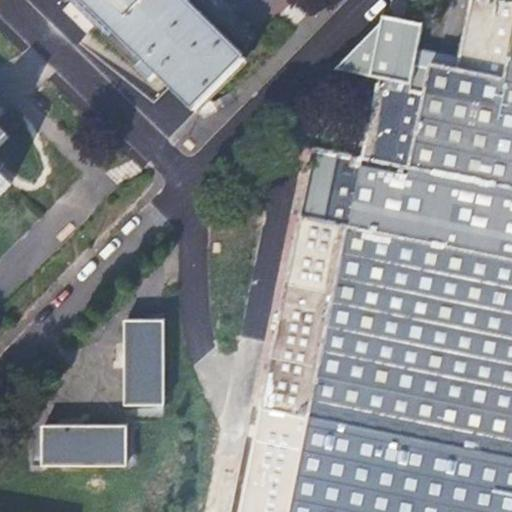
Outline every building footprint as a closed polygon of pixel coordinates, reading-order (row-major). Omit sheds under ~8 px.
[(76,0),(145,71),(139,77),(152,90),(157,83),(167,91),(196,117),(247,66),(179,0),(76,0)] [(306,150),(259,399),(511,451),(511,1),(503,0),(469,0),(457,57),(420,49),(422,21),(383,14),(335,68),(373,77),(361,160),(306,150)] [(0,193),(10,183),(0,174),(0,137),(4,133),(0,129),(0,193)] [(168,319),(126,319),(126,408),(168,408),(168,319)] [(511,511),(511,470),(252,416),(234,511),(511,511)] [(129,426),(43,425),(43,464),(129,464),(129,426)]
